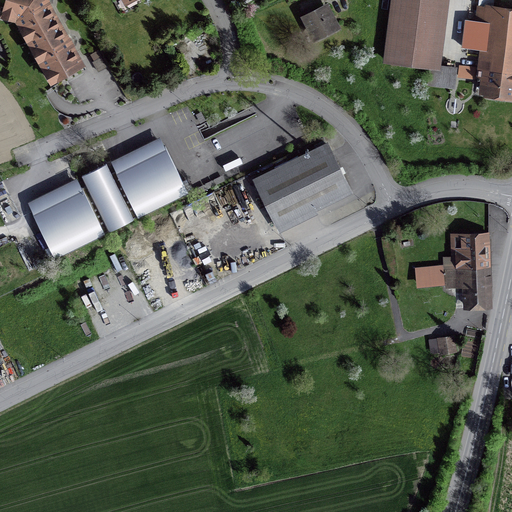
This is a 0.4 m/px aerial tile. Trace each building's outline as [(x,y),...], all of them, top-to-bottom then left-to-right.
[(51,70),(55,79),(80,65),(69,46),(72,44),(70,41),(69,38),(66,40),(46,4),(49,2),(47,0),(7,0),(5,10),(6,8),(14,10),(14,12),(21,25),(25,26),(32,38),(29,39),(35,50),(38,49),(42,57),(39,58),(47,72),(51,70)] [(430,66),(438,0),(392,0),(385,61),(430,66)] [(510,98),(511,83),(511,10),(478,6),(476,22),(467,21),(464,46),(473,47),(481,48),(475,94),(510,98)] [(330,18),(325,8),(305,18),(314,36),(332,27),(328,19),(330,18)] [(103,68),(96,52),(87,56),(95,72),(103,68)] [(430,66),(428,85),(452,87),(454,69),(430,66)] [(459,66),(458,77),(473,78),(474,68),(459,66)] [(349,191),(327,145),(255,181),(277,226),(349,191)] [(48,247),(53,257),(54,259),(104,234),(103,233),(108,231),(108,232),(133,219),(132,219),(137,217),(137,218),(187,193),(164,146),(114,171),(115,172),(110,174),(110,173),(86,185),(86,186),(82,188),(81,187),(31,212),(48,247)] [(452,236),(453,267),(453,269),(445,269),(445,272),(443,272),(444,273),(445,273),(446,288),(467,287),(467,294),(463,294),(464,305),(486,304),(486,285),(485,267),(484,251),(484,236),(488,236),(488,235),(452,236)] [(443,283),(441,269),(441,268),(418,270),(419,285),(443,283)] [(440,354),(456,351),(453,336),(437,339),(440,354)]
